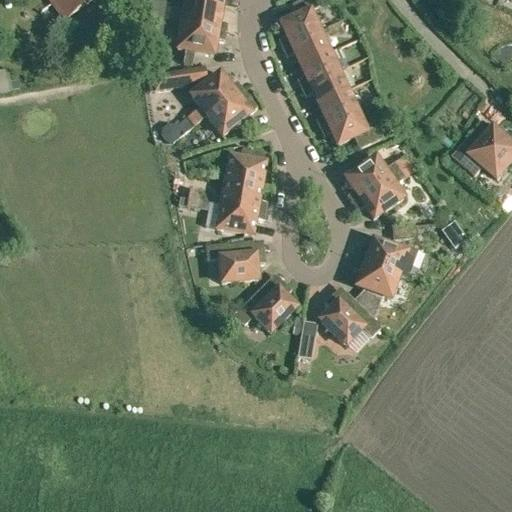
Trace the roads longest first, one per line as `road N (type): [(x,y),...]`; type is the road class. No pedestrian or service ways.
road 1 (residential): [(295,147),(289,261),(311,282),(337,257),(332,214),(302,160)]
road 2 (residential): [(295,147),(249,60),(250,0)]
road 3 (residential): [(403,0),(511,108)]
